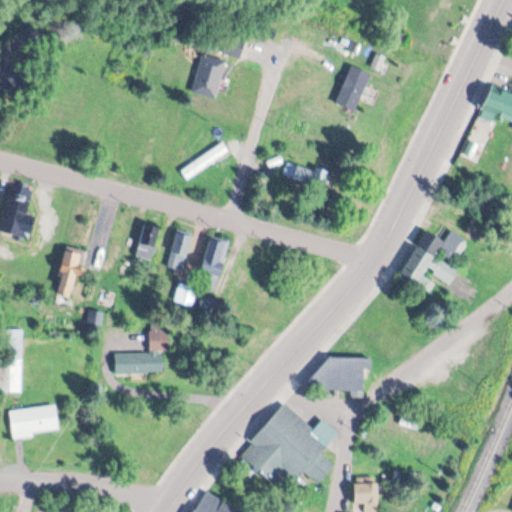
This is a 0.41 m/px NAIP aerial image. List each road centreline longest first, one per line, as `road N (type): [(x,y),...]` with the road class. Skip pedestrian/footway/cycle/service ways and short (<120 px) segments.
road 1 (residential): [(161,511),(219,430),(373,264),(505,0)]
road 2 (residential): [(373,264),(0,162)]
road 3 (residential): [(334,511),(344,445),(368,402),(511,289)]
road 4 (residential): [(276,52),(231,223)]
road 5 (residential): [(163,509),(82,482),(0,480)]
